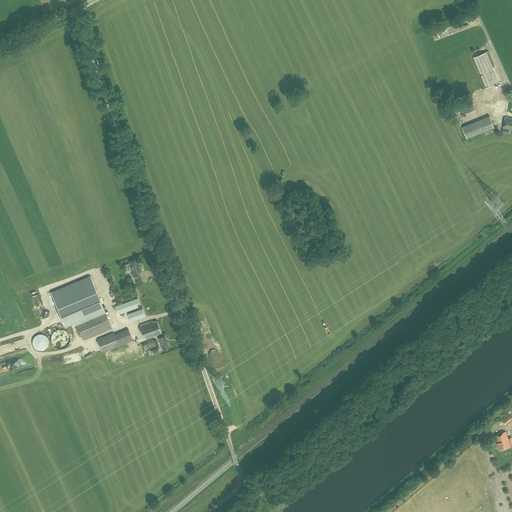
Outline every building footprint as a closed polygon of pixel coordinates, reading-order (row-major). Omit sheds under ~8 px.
[(474,57),(487,88),(501,82),(488,51),(474,57)] [(469,139),(498,128),(494,116),(464,127),(469,139)] [(511,118),(505,117),(502,132),(511,134),(511,118)] [(132,274),(134,278),(140,276),(138,272),(141,271),(137,259),(129,262),(134,273),(132,274)] [(52,292),(57,305),(65,325),(75,321),(76,324),(83,340),(112,328),(104,309),(96,289),(91,276),(52,292)] [(116,306),(118,315),(141,307),(138,298),(116,306)] [(128,314),(132,322),(146,317),(142,308),(128,314)] [(162,346),(163,350),(170,348),(165,335),(162,336),(162,334),(162,333),(157,320),(153,322),(152,320),(140,325),(145,340),(158,335),(159,337),(159,338),(162,346)] [(51,339),(51,340),(51,341),(51,342),(52,343),(52,344),(53,344),(53,345),(54,346),(55,347),(56,347),(56,348),(57,348),(58,348),(59,348),(60,348),(61,348),(62,348),(63,348),(64,348),(65,347),(66,347),(67,346),(68,345),(69,344),(69,343),(70,342),(70,341),(70,340),(70,339),(70,338),(70,337),(70,336),(70,335),(69,334),(68,333),(68,332),(67,332),(67,331),(66,331),(65,330),(64,330),(63,329),(62,329),(61,329),(60,329),(59,329),(58,329),(57,330),(56,330),(55,331),(54,331),(54,332),(53,333),(52,334),(52,335),(51,335),(51,336),(51,337),(51,338),(51,339)] [(98,339),(103,352),(133,340),(129,329),(115,335),(114,332),(98,339)] [(33,343),(33,344),(33,345),(34,346),(34,347),(35,348),(36,349),(37,349),(38,350),(39,350),(40,350),(41,350),(42,350),(43,350),(44,350),(45,349),(46,348),(47,347),(48,346),(48,345),(49,344),(49,343),(49,342),(49,341),(49,340),(48,339),(48,338),(47,337),(47,336),(46,336),(45,335),(44,335),(44,334),(43,334),(42,334),(41,334),(40,334),(39,334),(38,334),(37,335),(36,335),(36,336),(35,336),(35,337),(34,337),(34,338),(33,338),(33,339),(33,340),(33,341),(33,342),(33,343)] [(502,421),(505,425),(511,418),(511,411),(509,415),(502,421)] [(496,443),(499,451),(511,445),(511,436),(511,437),(509,438),(506,431),(494,436),(497,443),(496,443)]
